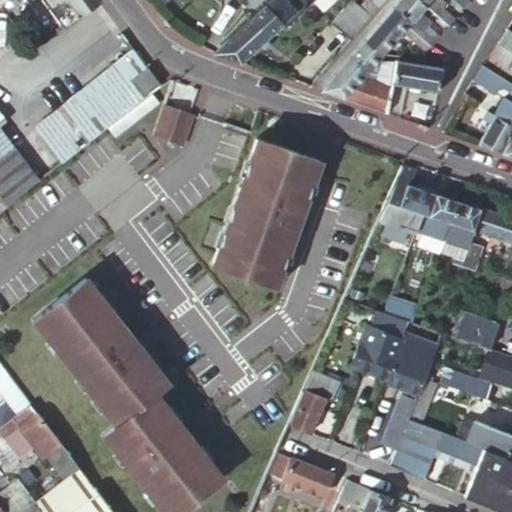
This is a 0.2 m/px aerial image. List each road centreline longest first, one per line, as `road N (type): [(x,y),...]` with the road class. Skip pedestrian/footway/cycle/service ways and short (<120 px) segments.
road 1 (residential): [(124,0),(157,43),(221,79),(511,181)]
road 2 (residential): [(470,511),(300,443)]
road 3 (unknown): [(299,107),(393,0)]
